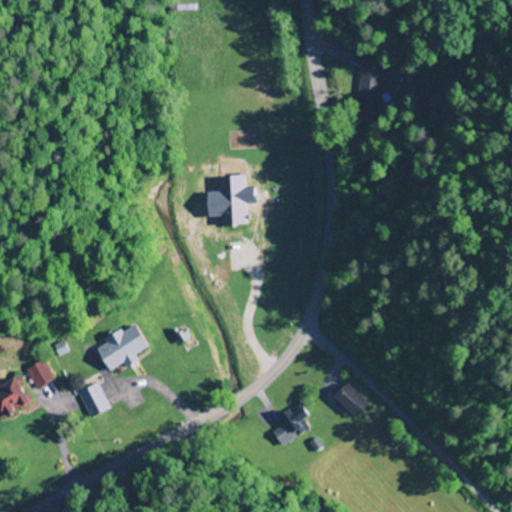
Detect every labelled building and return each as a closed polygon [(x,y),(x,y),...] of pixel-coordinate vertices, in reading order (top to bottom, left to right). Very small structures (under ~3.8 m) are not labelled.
[(377,112),(387,63),(362,59),(352,107),(377,112)] [(104,375),(134,361),(131,356),(144,349),(132,324),(90,345),(104,375)] [(48,381),(39,362),(26,368),(35,387),(48,381)] [(0,420),(24,402),(6,378),(0,382),(0,420)] [(75,392),(86,420),(107,412),(96,384),(75,392)] [(361,410),(334,391),(327,402),(354,421),(361,410)] [(296,437),(312,420),(296,405),(280,422),(296,437)]
